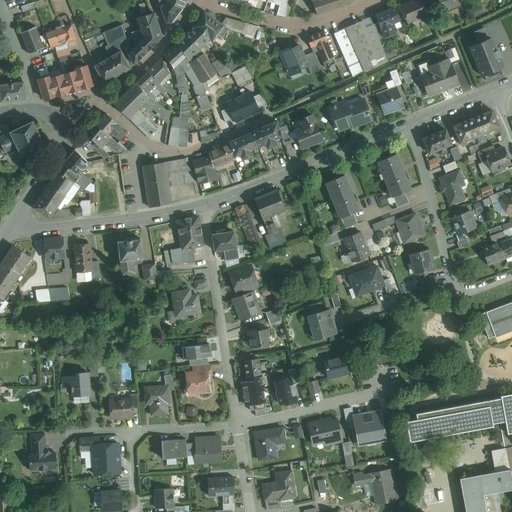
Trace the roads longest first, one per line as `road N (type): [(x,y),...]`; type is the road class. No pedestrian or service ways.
road 1 (tertiary): [(202,205),(411,123)]
road 2 (residential): [(202,205),(241,424)]
road 3 (tertiary): [(15,223),(84,223),(202,205)]
road 4 (residential): [(380,363),(385,390),(241,424)]
road 5 (residential): [(210,0),(250,18),(302,23),(373,0)]
road 6 (residential): [(454,287),(411,123)]
road 7 (residential): [(235,131),(188,151),(158,149),(103,95)]
